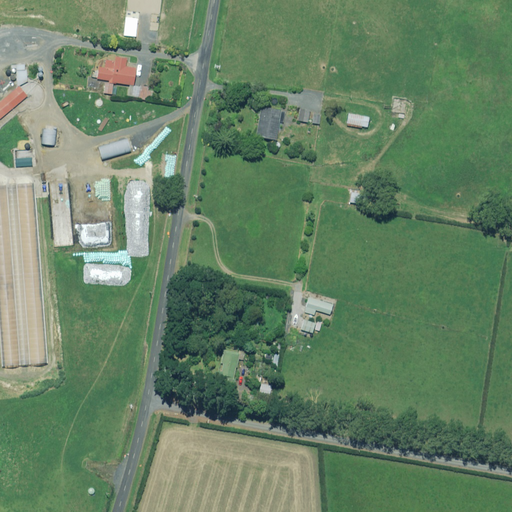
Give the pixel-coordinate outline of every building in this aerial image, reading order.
[(112,95),(114,83),(134,86),(137,68),(127,66),(128,59),(116,57),(115,62),(106,60),(105,68),(99,67),(97,79),(107,81),(105,93),(112,95)] [(17,77),(18,85),(28,85),(27,65),(17,65),(17,77)] [(17,77),(10,69),(6,73),(13,81),(17,77)] [(139,98),(141,87),(130,85),(128,96),(139,98)] [(28,96),(20,87),(0,102),(0,118),(0,119),(28,96)] [(149,91),(149,89),(141,87),(139,98),(152,100),(154,92),(149,91)] [(281,111),(261,107),(256,136),(276,140),(281,111)] [(310,111),(300,109),(298,121),(308,123),(310,111)] [(369,118),(349,114),(347,124),(368,128),(369,118)] [(57,130),(45,129),(44,145),(56,146),(57,130)] [(131,152),(128,139),(99,148),(102,160),(131,152)] [(0,183),(0,359),(38,357),(25,182),(0,183)] [(332,305),(309,298),(305,312),(314,315),(316,310),(330,315),(332,305)] [(316,324),(304,320),(302,330),(313,333),(316,324)] [(225,348),(221,364),(223,364),(221,375),(234,378),(238,360),(243,361),(245,353),(240,352),(232,350),(225,348)]
